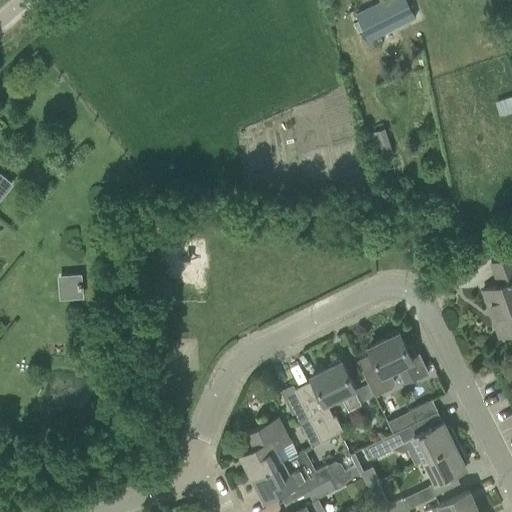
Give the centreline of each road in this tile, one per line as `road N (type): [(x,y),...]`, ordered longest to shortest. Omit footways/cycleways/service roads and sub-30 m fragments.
road 1 (residential): [(189,468),(236,362),(373,292),(400,288)]
road 2 (residential): [(511,488),(424,307),(400,288)]
